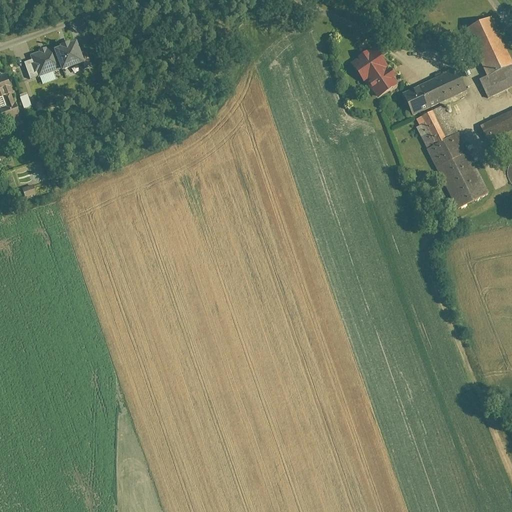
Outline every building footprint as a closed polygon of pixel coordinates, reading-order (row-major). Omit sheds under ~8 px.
[(467,31),(489,79),(511,68),(511,61),(493,20),(467,31)] [(76,41),(54,49),(62,68),(63,71),(85,63),(76,41)] [(31,56),(39,77),(62,68),(54,49),(54,47),(31,56)] [(356,62),(378,100),(399,88),(377,50),(356,62)] [(511,70),(482,85),(490,102),(511,91),(511,70)] [(403,98),(413,119),(468,93),(458,71),(403,98)] [(8,77),(0,79),(0,101),(15,96),(8,77)] [(29,93),(22,96),(26,107),(33,104),(29,93)] [(1,112),(5,123),(21,117),(18,106),(1,112)] [(459,212),(491,196),(447,108),(416,124),(459,212)] [(511,116),(482,131),(489,146),(511,134),(511,116)]
